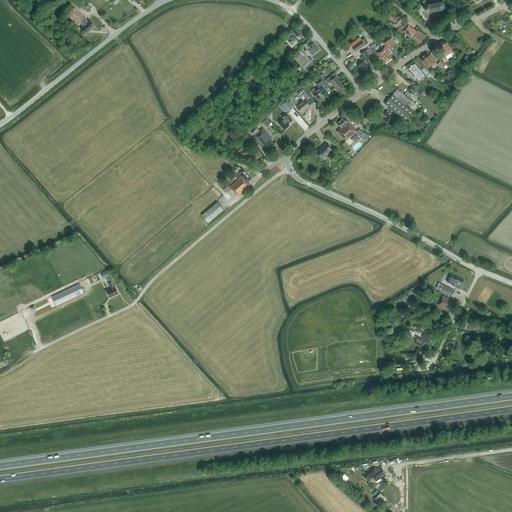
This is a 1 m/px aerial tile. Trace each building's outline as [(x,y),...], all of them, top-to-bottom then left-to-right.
[(445,7),(444,5),(445,5),(444,4),(443,3),(442,2),(442,3),(440,2),(426,5),(426,8),(425,8),(424,8),(425,8),(425,11),(425,12),(426,12),(426,11),(427,11),(427,13),(427,14),(428,14),(442,11),(442,10),(444,9),(445,7)] [(87,22),(84,18),(74,8),(67,15),(77,25),(79,22),(83,26),(80,29),(82,31),(82,34),(86,35),(88,35),(88,33),(95,27),(89,21),(87,22)] [(398,19),(393,15),(391,13),(387,17),(394,23),(392,25),(393,27),(394,28),(396,29),(398,27),(401,22),(404,19),(400,16),(398,19)] [(411,37),(415,32),(414,32),(415,30),(408,26),(404,32),(411,37)] [(298,37),(303,33),(298,27),(293,31),(293,32),(286,38),(288,41),(292,45),(298,40),(296,38),(297,37),(298,37)] [(416,30),(415,32),(411,37),(420,43),(423,39),(425,35),(418,31),(418,32),(416,30)] [(350,38),(351,40),(360,34),(358,31),(352,36),(349,33),(344,37),(347,41),(350,38)] [(364,39),(361,41),(358,36),(348,43),(356,53),(368,44),(364,39)] [(388,48),(395,43),(391,38),(384,43),(388,48)] [(319,51),(318,50),(319,49),(313,43),(312,42),(310,39),(303,45),(307,49),(309,47),(311,49),(309,51),(309,52),(312,55),(313,55),(315,53),(316,53),(319,51)] [(452,56),(450,53),(453,52),(445,40),(438,45),(445,56),(441,58),(445,63),(448,61),(447,60),(452,56)] [(392,59),(388,54),(390,53),(385,47),(382,49),(382,48),(376,53),(380,58),(381,58),(385,63),(392,59)] [(366,64),(372,59),(375,57),(368,49),(361,54),(362,56),(360,58),(363,62),(357,66),(364,75),(370,70),(366,64)] [(427,69),(436,62),(432,57),(431,58),(427,53),(420,59),(423,63),(423,64),(427,69)] [(424,68),(421,70),(415,62),(407,69),(418,82),(426,75),(429,77),(430,75),(430,76),(432,73),(424,68)] [(252,91),(261,83),(254,74),(245,82),(252,91)] [(337,90),(343,85),(336,77),(334,78),(332,76),(325,81),(328,84),(330,82),(337,90)] [(311,91),(313,93),(313,94),(318,100),(326,92),(325,91),(329,87),(322,81),(321,82),(317,85),(318,86),(315,89),(314,88),(311,91)] [(420,96),(425,91),(420,87),(415,82),(407,91),(405,93),(410,98),(413,95),(416,92),(420,96)] [(406,122),(414,112),(406,105),(410,100),(397,89),(385,104),(406,122)] [(280,98),(278,95),(270,101),(273,104),(280,98)] [(297,106),(296,107),(302,113),(301,114),(300,113),(300,114),(304,118),(304,117),(306,115),(306,111),(305,110),(308,108),(310,107),(309,106),(305,101),(304,100),(302,102),(297,107),(297,106)] [(292,108),(286,101),(282,105),(288,112),(292,108)] [(393,115),(387,111),(384,115),(387,117),(385,121),(390,125),(393,121),(395,122),(399,117),(393,114),(393,115)] [(290,125),(288,124),(292,120),(287,114),(283,118),(284,119),(279,124),(284,130),(290,125)] [(353,141),(358,137),(355,134),(357,132),(349,122),(345,117),(337,124),(341,128),(337,132),(346,141),(350,138),(353,141)] [(267,151),(274,145),(270,140),(272,139),(263,129),(257,134),(257,133),(256,133),(256,134),(253,137),(262,147),(264,149),(265,148),(267,151)] [(322,159),(332,150),(326,143),(316,153),(322,159)] [(240,157),(245,153),(242,148),(237,152),(240,157)] [(256,160),(260,157),(254,150),(251,153),(249,150),(243,155),(246,159),(251,155),(256,160)] [(247,183),(251,179),(242,168),(241,169),(239,167),(235,171),(236,173),(235,174),(235,176),(237,178),(238,178),(241,176),(242,177),(230,187),(238,196),(250,186),(247,183)] [(224,210),(217,202),(201,215),(208,223),(224,210)] [(109,276),(108,276),(106,271),(100,273),(103,279),(106,277),(108,282),(111,288),(106,290),(108,293),(107,293),(108,295),(109,295),(110,297),(118,294),(115,287),(114,287),(109,276)] [(456,277),(453,276),(449,283),(452,285),(460,289),(464,281),(456,277)] [(91,284),(91,283),(93,282),(91,277),(89,278),(79,283),(79,284),(34,305),(39,314),(84,293),(81,288),(91,284)] [(446,284),(443,283),(442,284),(440,283),(436,289),(452,297),(455,291),(445,286),(446,284)] [(40,332),(99,304),(95,295),(36,323),(40,332)] [(437,305),(443,308),(442,309),(446,311),(447,309),(449,310),(453,302),(451,301),(451,300),(448,298),(443,296),(441,299),(437,305)] [(415,335),(409,332),(406,337),(412,341),(415,335)] [(434,339),(429,336),(428,338),(427,338),(428,335),(424,333),(422,337),(423,337),(422,339),(415,336),(412,342),(422,347),(425,341),(426,342),(431,344),(434,339)] [(426,354),(422,352),(417,361),(421,363),(426,354)] [(373,467),(362,475),(368,481),(373,477),(375,480),(385,473),(381,468),(373,467)] [(385,497),(377,490),(373,494),(375,496),(373,498),(380,504),(383,500),(385,497)]
